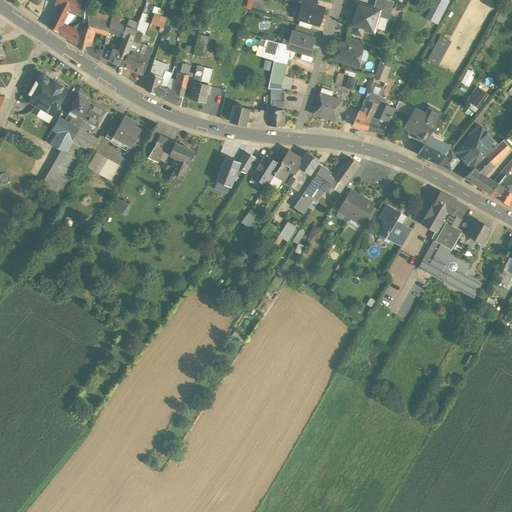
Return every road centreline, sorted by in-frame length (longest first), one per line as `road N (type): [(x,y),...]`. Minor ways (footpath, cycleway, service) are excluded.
road 1 (tertiary): [(296,141),(182,121),(43,35)]
road 2 (tertiary): [(511,221),(385,155),(296,141)]
road 3 (residential): [(296,141),(339,0)]
